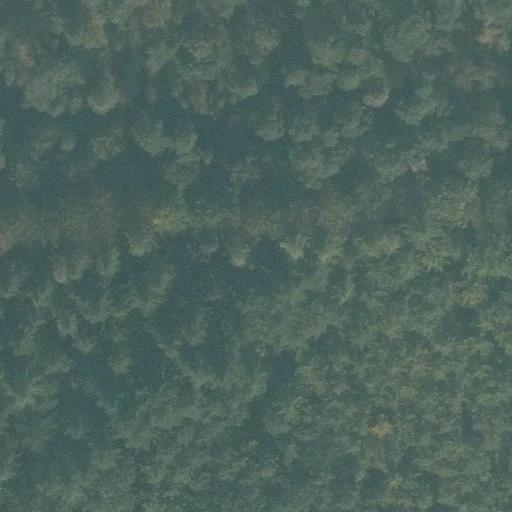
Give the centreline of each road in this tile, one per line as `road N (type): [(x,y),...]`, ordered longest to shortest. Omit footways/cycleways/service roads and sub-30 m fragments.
road 1 (track): [(511,188),(367,213),(332,229),(0,493)]
road 2 (unclassified): [(0,183),(511,164)]
